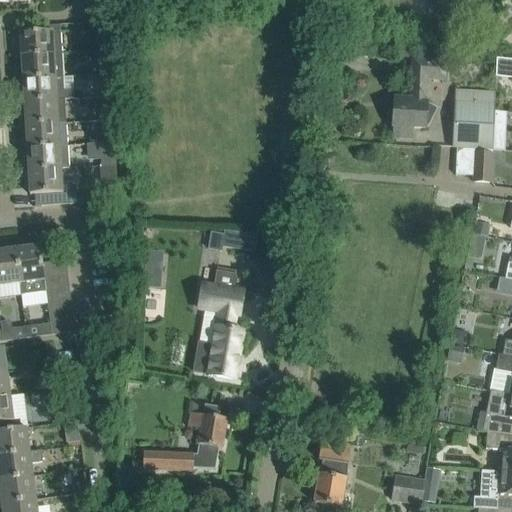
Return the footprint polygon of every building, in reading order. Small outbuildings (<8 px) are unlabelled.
[(95,30),(97,55),(109,54),(107,29),(95,30)] [(20,58),(21,59),(61,57),(60,32),(13,35),(15,59),(20,58)] [(109,54),(97,55),(98,66),(110,65),(109,54)] [(21,59),(22,82),(63,79),(61,57),(21,59)] [(437,109),(425,102),(426,80),(443,81),(444,62),(412,60),(410,102),(394,101),(392,128),(393,128),(393,140),(411,141),(412,129),(424,130),(424,128),(427,128),(437,109)] [(22,82),(23,103),(24,105),(64,102),(64,101),(73,100),(72,91),(63,92),(63,79),(22,82)] [(100,88),(101,99),(112,98),(111,87),(100,88)] [(112,98),(101,99),(102,112),(113,111),(112,98)] [(17,104),(19,129),(65,126),(64,102),(24,105),(23,103),(17,104)] [(456,149),(474,150),(492,151),(495,106),(454,103),(451,148),(456,149)] [(506,112),(496,112),(495,127),(506,127),(506,112)] [(19,129),(20,151),(67,148),(65,126),(19,129)] [(103,133),(104,146),(115,146),(114,133),(103,133)] [(115,146),(104,146),(104,158),(115,157),(115,146)] [(22,174),(28,173),(60,171),(68,170),(67,148),(20,151),(22,174)] [(474,150),(456,149),(455,177),(473,178),(472,183),(490,184),(492,155),(474,154),(474,150)] [(60,171),(28,173),(29,196),(40,195),(41,207),(77,205),(76,189),(69,184),(61,184),(60,171)] [(118,203),(117,191),(105,191),(106,204),(118,203)] [(209,234),(206,252),(220,254),(221,249),(223,237),(222,236),(209,234)] [(43,277),(41,265),(39,248),(14,251),(19,285),(20,296),(45,293),(44,289),(43,277)] [(0,287),(19,285),(14,251),(0,252),(0,287)] [(146,253),(145,269),(162,270),(164,254),(146,253)] [(41,265),(43,277),(67,274),(65,262),(41,265)] [(238,317),(242,294),(242,293),(233,292),(235,276),(216,273),(213,288),(202,287),(198,310),(218,314),(212,347),(198,345),(193,373),(208,376),(207,377),(233,381),(234,377),(238,377),(239,370),(235,369),(241,334),(232,332),(234,316),(238,317)] [(43,277),(44,289),(68,286),(67,274),(43,277)] [(44,289),(45,293),(46,301),(70,298),(68,286),(44,289)] [(46,301),(47,313),(71,310),(70,298),(46,301)] [(47,313),(49,325),(73,321),(71,310),(47,313)] [(49,325),(49,326),(51,337),(75,333),(73,321),(49,325)] [(49,326),(37,327),(39,338),(51,337),(49,326)] [(11,330),(0,331),(0,334),(1,344),(13,342),(11,330)] [(451,331),(449,343),(462,345),(465,334),(451,331)] [(505,341),(502,357),(511,359),(511,339),(511,340),(511,343),(505,341)] [(497,357),(489,394),(509,398),(511,398),(511,359),(502,357),(497,357)] [(0,399),(8,398),(5,374),(0,374),(0,399)] [(485,433),(511,436),(511,398),(509,398),(489,394),(485,414),(479,412),(475,431),(485,433)] [(0,431),(20,430),(19,422),(12,423),(8,398),(0,399),(0,431)] [(226,421),(218,420),(220,409),(204,406),(202,417),(190,415),(187,430),(200,432),(197,446),(198,446),(196,457),(193,457),(193,456),(143,454),(142,471),(192,473),(192,470),(214,471),(218,450),(221,450),(226,421)] [(0,461),(29,457),(28,453),(25,429),(20,430),(0,431),(0,461)] [(351,433),(349,447),(360,448),(362,435),(351,433)] [(500,451),(498,473),(511,474),(511,436),(485,433),(485,450),(500,451)] [(314,504),(340,508),(350,450),(321,445),(318,461),(321,461),(319,475),(314,504)] [(0,485),(32,481),(30,465),(42,463),(40,451),(28,453),(29,457),(0,461),(0,485)] [(511,496),(511,474),(498,473),(498,474),(480,472),(479,499),(473,499),(473,510),(477,510),(481,511),(505,511),(506,511),(508,511),(509,497),(511,496)] [(395,479),(391,502),(419,507),(420,502),(422,490),(423,484),(395,479)] [(0,511),(2,511),(1,509),(35,505),(32,481),(0,485),(0,499),(0,502),(0,511)] [(422,490),(420,502),(433,504),(435,493),(422,490)]
